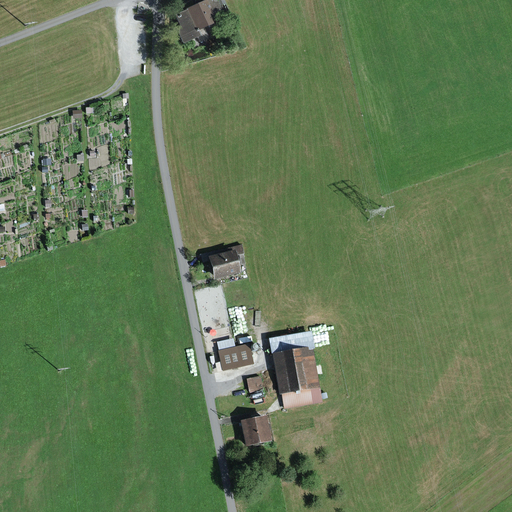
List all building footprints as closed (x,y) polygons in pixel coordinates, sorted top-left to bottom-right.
[(212,0),(206,3),(210,12),(217,9),(212,0)] [(206,2),(172,17),(183,42),(196,36),(199,42),(208,38),(203,27),(215,22),(210,12),(206,3),(206,2)] [(228,12),(222,14),(225,22),(231,19),(228,12)] [(231,255),(211,259),(215,277),(235,272),(231,255)] [(248,341),(219,347),(223,368),(252,362),(248,341)] [(309,350),(270,358),(279,400),(317,393),(309,350)] [(263,418),(240,422),(244,447),(268,442),(263,418)]
